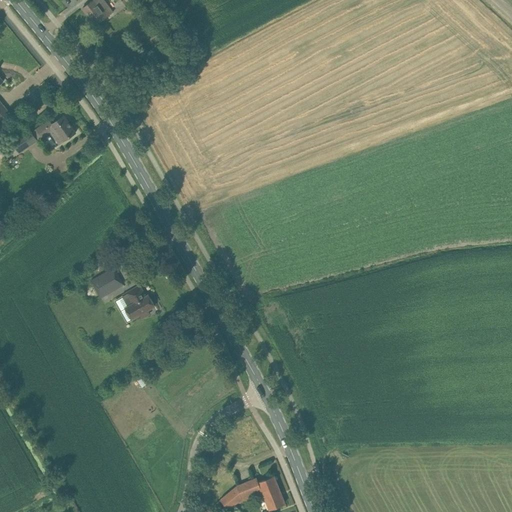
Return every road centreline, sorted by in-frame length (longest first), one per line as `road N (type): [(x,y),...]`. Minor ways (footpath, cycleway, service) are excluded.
road 1 (secondary): [(264,393),(131,151),(14,0)]
road 2 (unclassified): [(183,511),(214,424),(264,393)]
road 3 (secondary): [(314,511),(264,393)]
